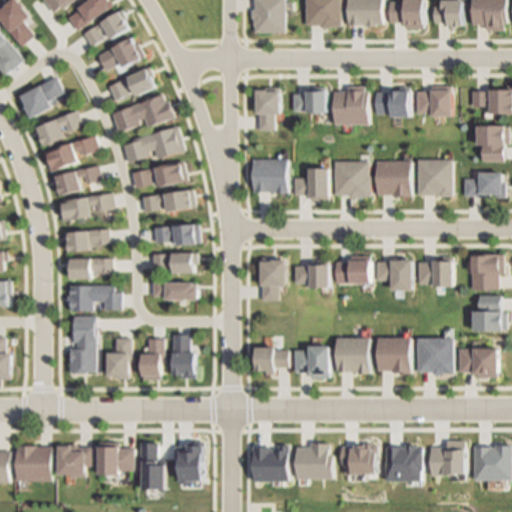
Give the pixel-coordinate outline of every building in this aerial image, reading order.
[(386,0),(386,22),(378,22),(378,25),(370,25),(370,23),(351,23),(351,0),(386,0)] [(509,0),(509,23),(506,23),(506,29),(489,29),(489,23),(475,23),(475,0),(509,0)] [(0,30),(25,59),(7,74),(0,66),(0,56),(1,56),(0,54),(0,30)] [(48,98),(52,106),(29,119),(18,98),(33,90),(33,88),(57,75),(65,90),(48,98)] [(511,85),(511,115),(492,115),(492,105),(473,105),(473,90),(509,89),(509,85),(511,85)] [(329,87),(330,113),(310,114),(310,111),(296,112),(296,95),(310,94),(310,87),(329,87)] [(354,88),(354,90),(358,90),(358,89),(368,88),(368,90),(373,90),(373,123),(340,124),(339,91),(339,89),(354,88)] [(454,93),(454,116),(445,116),(445,115),(436,115),(436,113),(420,113),(420,93),(436,93),(436,88),(454,88),(454,93)] [(511,125),(510,142),(506,142),(506,145),(505,145),(505,160),(483,160),(484,145),(479,145),(479,124),(511,125)] [(454,158),(454,196),(439,196),(439,193),(419,193),(419,158),(454,158)] [(288,159),(289,193),(277,193),(277,191),(256,192),(255,160),(288,159)] [(371,160),(371,175),(372,175),(372,196),(351,196),(351,193),(336,193),(336,160),(371,160)] [(413,160),(413,192),(412,192),(412,196),(394,196),(394,194),(378,194),(378,160),(413,160)] [(185,161),(189,180),(159,187),(156,174),(151,175),(153,183),(136,187),(132,173),(185,161)] [(330,167),(330,197),(311,197),(311,194),(295,194),(295,177),(310,177),(310,167),(330,167)] [(504,171),(504,181),(507,181),(507,197),(479,197),(479,195),(465,194),(465,178),(482,178),(482,171),(504,171)] [(193,186),(197,204),(168,209),(166,200),(159,201),(161,207),(145,210),(142,196),(193,186)] [(113,200),(114,208),(98,210),(97,203),(91,203),(93,214),(62,219),(61,208),(59,200),(112,193),(113,200)] [(193,222),(193,224),(199,223),(201,239),(195,240),(176,242),(176,236),(171,237),(171,239),(156,241),(156,238),(155,226),(193,222)] [(90,229),(90,230),(107,229),(108,245),(91,246),(92,248),(69,249),(69,247),(68,231),(68,230),(90,229)] [(194,251),(194,253),(197,252),(198,261),(195,261),(195,263),(195,268),(173,269),(173,265),(167,265),(168,268),(153,268),(153,266),(153,253),(194,251)] [(500,287),(473,287),(473,252),(500,252),(506,252),(506,272),(500,272),(500,287)] [(279,297),(263,298),(263,281),(262,257),(274,256),(274,255),(288,255),(288,256),(288,280),(279,280),(279,297)] [(110,269),(110,273),(96,273),(96,269),(90,270),(90,276),(71,276),(71,270),(70,257),(110,256),(110,269)] [(415,257),(415,287),(393,287),(393,279),(378,279),(378,260),(393,260),(393,257),(415,257)] [(455,257),(454,261),(454,282),(420,282),(420,260),(435,260),(436,257),(455,257)] [(372,259),(372,281),(352,281),(337,281),(337,262),(352,262),(352,259),(372,259)] [(331,260),(331,285),(308,285),(308,282),(296,282),(296,265),(308,265),(308,260),(331,260)] [(10,302),(0,302),(0,279),(10,279),(10,302)] [(199,282),(199,296),(194,296),(166,296),(166,294),(153,294),(153,279),(194,279),(194,282),(199,282)] [(103,308),(103,299),(91,299),(91,309),(70,309),(70,299),(70,286),(114,286),(114,290),(120,290),(120,308),(103,308)] [(503,293),(503,304),(506,304),(506,307),(509,307),(509,324),(506,324),(476,324),(476,304),(481,304),(481,293),(503,293)] [(94,317),(94,369),(76,369),(68,369),(68,346),(76,346),(76,343),(73,343),(73,317),(76,317),(94,317)] [(372,367),(372,369),(359,370),(359,367),(339,367),(339,333),(372,332),(372,367)] [(413,366),(413,367),(413,369),(400,369),(400,367),(393,367),(393,366),(380,366),(380,332),(413,332),(413,366)] [(455,367),(455,368),(445,368),(445,370),(435,370),(435,368),(435,367),(419,367),(419,333),(455,332),(455,367)] [(128,373),(128,377),(116,377),(116,373),(107,373),(107,349),(115,349),(115,338),(129,338),(132,337),(132,362),(129,362),(129,373),(128,373)] [(163,338),(163,361),(161,361),(161,377),(142,378),(141,350),(147,350),(147,338),(161,338),(163,338)] [(332,343),(332,349),(332,371),(332,376),(312,376),(312,371),(296,370),(296,348),(311,348),(311,343),(332,343)] [(499,367),(499,371),(477,371),(477,367),(460,368),(460,343),(500,343),(501,367),(499,367)] [(290,349),(289,367),(274,367),(274,371),(266,371),(266,367),(257,367),(257,349),(257,347),(276,347),(276,349),(290,349)] [(79,443),(79,448),(84,448),(84,446),(92,446),(92,464),(86,464),(86,474),(72,474),(72,470),(60,471),(59,443),(79,443)] [(18,478),(18,445),(52,445),(52,478),(18,478)] [(133,448),(100,448),(100,475),(133,475),(133,448)] [(0,451),(9,451),(9,480),(0,480),(0,451)]
